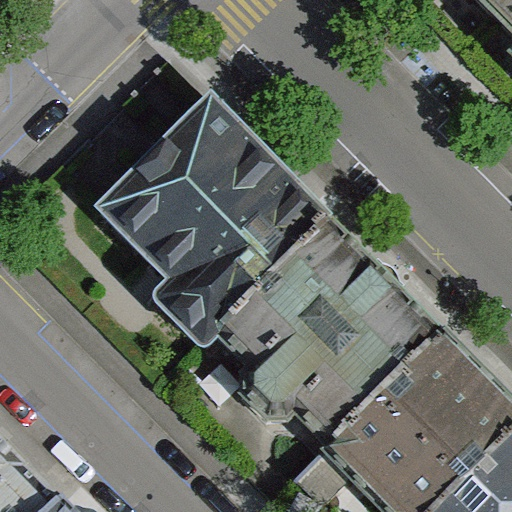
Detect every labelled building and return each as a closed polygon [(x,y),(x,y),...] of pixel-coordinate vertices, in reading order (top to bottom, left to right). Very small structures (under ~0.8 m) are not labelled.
[(511,15),(511,0),(478,0),(504,24),(511,15)] [(331,227),(214,107),(103,214),(176,288),(160,303),(206,351),(220,339),(331,227)] [(446,341),(331,227),(220,339),(253,373),(244,382),(245,403),(267,426),(290,426),(298,419),(331,453),(446,341)] [(442,511),(511,442),(511,408),(446,341),(331,453),(355,480),(385,511),(442,511)] [(511,511),(511,442),(442,511),(511,511)] [(0,446),(0,511),(56,511),(60,508),(0,446)] [(355,480),(331,453),(298,484),(321,506),(328,506),(355,480)]
